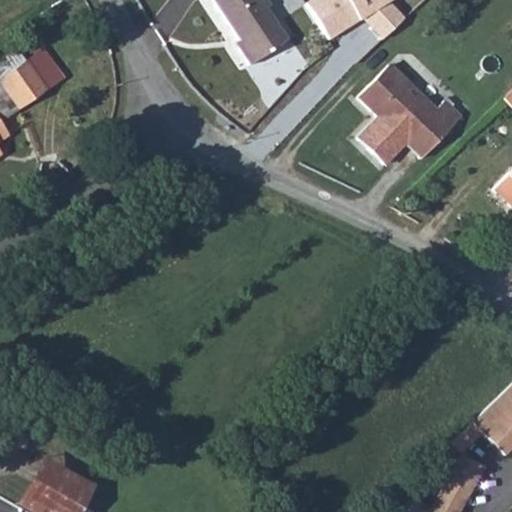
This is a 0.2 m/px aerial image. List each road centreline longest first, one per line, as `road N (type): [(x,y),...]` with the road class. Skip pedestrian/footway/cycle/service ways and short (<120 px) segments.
road 1 (unclassified): [(175,115),(261,172),(423,249),(511,310)]
road 2 (residential): [(175,115),(0,254)]
road 3 (unclassified): [(109,0),(175,115)]
